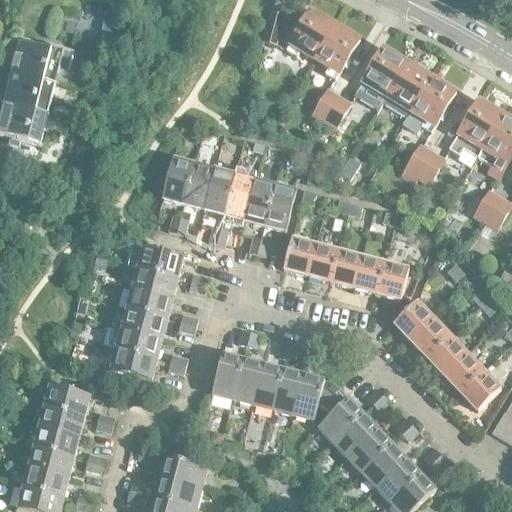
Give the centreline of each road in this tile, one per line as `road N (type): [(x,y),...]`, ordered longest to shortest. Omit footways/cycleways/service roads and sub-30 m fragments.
road 1 (residential): [(511,481),(471,460),(373,360),(370,346),(219,307)]
road 2 (residential): [(219,307),(197,397),(149,415)]
